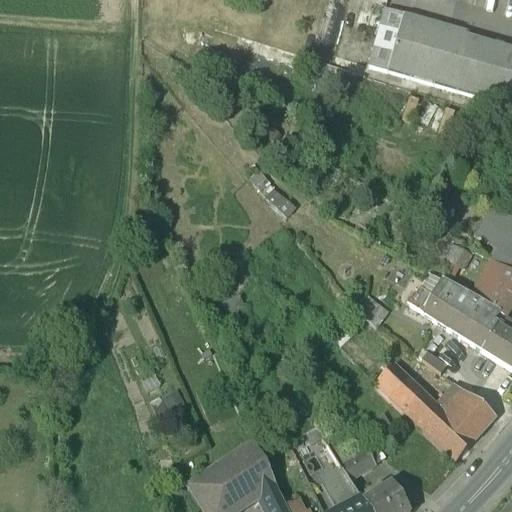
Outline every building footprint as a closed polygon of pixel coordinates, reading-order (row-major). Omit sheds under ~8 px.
[(380,32),(364,89),(383,94),(399,38),(380,32)] [(511,70),(399,38),(383,94),(476,120),(511,130),(511,70)] [(511,130),(476,120),(473,132),(511,142),(511,130)] [(432,217),(417,242),(443,257),(451,242),(441,237),(447,226),(432,217)] [(511,231),(484,280),(490,284),(503,291),(505,292),(511,280),(511,231)] [(437,280),(458,293),(466,279),(446,266),(437,280)] [(471,321),(479,325),(481,321),(484,323),(503,291),(490,284),(471,321)] [(499,337),(511,313),(511,296),(505,292),(503,291),(484,323),(482,327),(494,334),(499,337)] [(491,340),(494,334),(482,327),(479,325),(471,321),(438,303),(432,313),(419,336),(455,357),(465,339),(485,351),(487,348),(491,340)] [(409,330),(419,336),(432,313),(421,309),(409,330)] [(509,343),(511,337),(511,313),(499,337),(503,339),(509,343)] [(240,320),(218,325),(225,355),(247,349),(240,320)] [(496,342),(491,340),(487,348),(496,353),(503,339),(499,337),(496,342)] [(511,361),(496,353),(487,348),(485,351),(465,339),(455,357),(511,392),(511,361)] [(425,434),(431,439),(436,434),(387,392),(371,407),(401,438),(404,437),(415,425),(425,434)] [(455,410),(436,434),(471,464),(493,439),(455,410)] [(148,427),(156,444),(181,432),(173,415),(148,427)] [(415,425),(404,437),(414,446),(425,434),(415,425)] [(425,434),(414,446),(426,457),(437,445),(431,439),(425,434)] [(436,434),(431,439),(437,445),(466,470),(471,464),(436,434)] [(365,446),(373,459),(388,450),(381,437),(365,446)] [(310,444),(336,487),(346,481),(319,439),(310,444)] [(466,470),(437,445),(426,457),(455,484),(466,470)] [(223,480),(250,463),(238,446),(212,464),(223,480)] [(373,459),(362,466),(376,486),(387,478),(373,459)] [(223,480),(184,506),(187,511),(265,511),(272,508),(256,476),(250,463),(223,480)] [(346,481),(336,487),(345,500),(371,484),(362,471),(346,481)] [(336,487),(318,499),(325,511),(352,511),(345,500),(336,487)] [(393,511),(387,502),(371,511),(393,511)]
